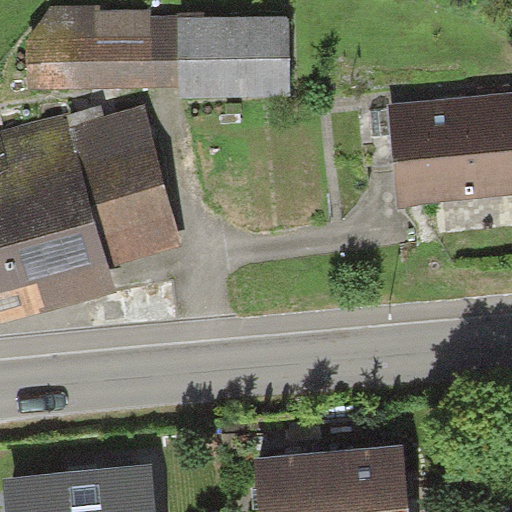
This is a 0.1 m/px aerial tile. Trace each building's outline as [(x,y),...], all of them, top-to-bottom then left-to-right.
[(165,21),(45,18),(44,90),(164,92),(165,21)] [(291,93),(290,21),(183,22),(184,93),(291,93)] [(511,92),(386,101),(392,190),(511,182),(511,92)] [(138,110),(0,149),(0,311),(45,299),(51,318),(114,300),(102,259),(174,238),(138,110)] [(164,511),(156,439),(6,455),(11,511),(164,511)] [(404,452),(332,457),(335,511),(408,511),(406,479),(404,452)] [(259,489),(260,511),(335,511),(332,457),(257,463),(259,489)]
